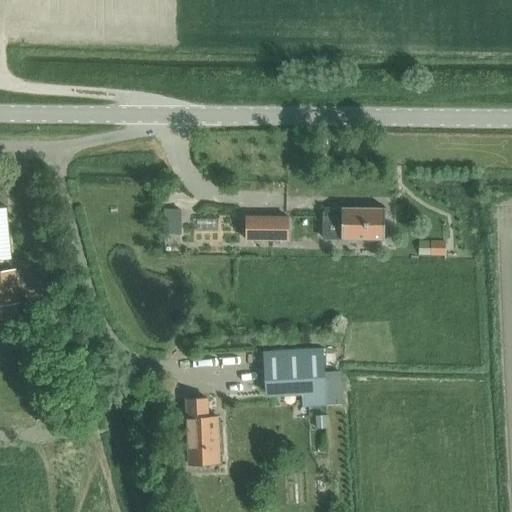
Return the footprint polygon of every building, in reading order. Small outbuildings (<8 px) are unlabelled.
[(167,230),(181,231),(182,207),(168,207),(167,230)] [(6,208),(0,208),(0,261),(11,260),(6,208)] [(384,240),(384,208),(383,208),(383,209),(342,209),(342,208),(341,208),(341,217),(323,217),(322,239),(340,239),(340,240),(342,240),(342,239),(382,239),(382,240),(384,240)] [(287,241),(287,217),(245,217),(245,241),(287,241)] [(445,241),(431,241),(431,256),(445,256),(445,241)] [(0,271),(0,318),(19,316),(13,270),(0,271)] [(301,407),(325,405),(322,348),(261,352),(264,393),(300,391),(301,407)] [(207,418),(206,399),(185,400),(187,464),(218,463),(217,418),(207,418)] [(326,416),(316,416),(316,429),(326,429),(326,416)]
